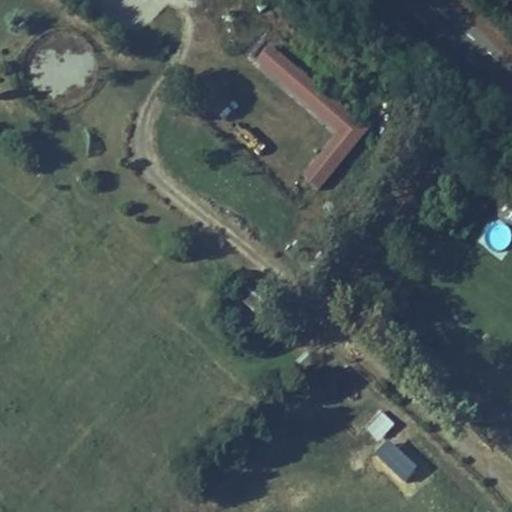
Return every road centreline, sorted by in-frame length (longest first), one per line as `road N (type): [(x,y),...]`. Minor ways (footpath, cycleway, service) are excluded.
road 1 (track): [(511,503),(348,336),(144,162),(147,114),(175,70),(211,44),(260,25),(260,0)]
road 2 (primary): [(511,80),(416,0)]
